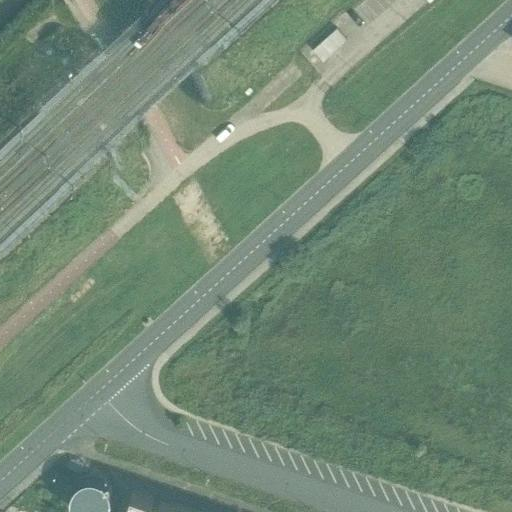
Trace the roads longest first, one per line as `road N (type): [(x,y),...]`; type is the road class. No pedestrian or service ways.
road 1 (unclassified): [(88,396),(511,15)]
road 2 (unclassified): [(356,511),(127,436),(88,396)]
road 3 (unclassified): [(0,478),(88,396)]
